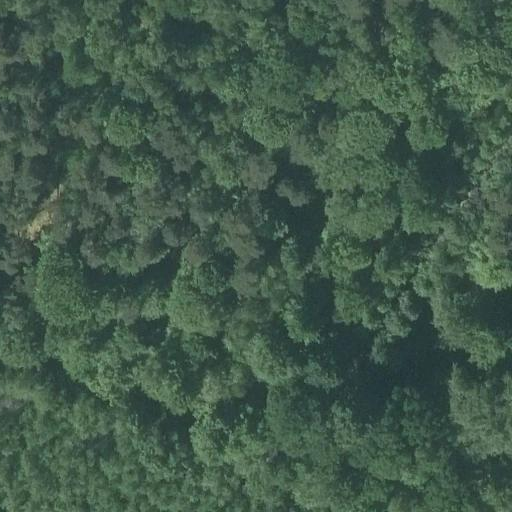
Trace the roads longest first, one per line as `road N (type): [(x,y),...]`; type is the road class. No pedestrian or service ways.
road 1 (unclassified): [(511,115),(323,388),(286,402),(225,397),(0,310)]
road 2 (track): [(412,257),(459,285),(493,332),(493,435)]
road 3 (track): [(511,441),(329,379)]
